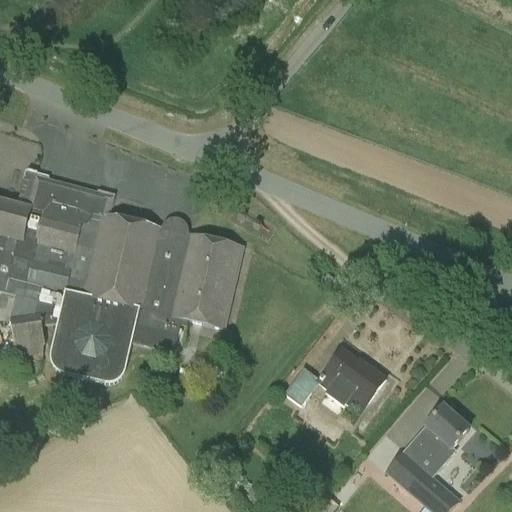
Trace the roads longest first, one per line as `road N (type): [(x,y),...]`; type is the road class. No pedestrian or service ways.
road 1 (unclassified): [(511,286),(217,161)]
road 2 (unclassified): [(217,161),(0,74)]
road 3 (unclassified): [(217,161),(350,0)]
road 4 (track): [(257,178),(313,239),(372,284)]
